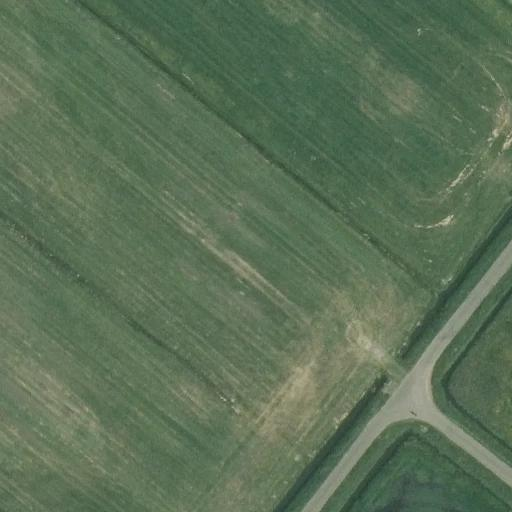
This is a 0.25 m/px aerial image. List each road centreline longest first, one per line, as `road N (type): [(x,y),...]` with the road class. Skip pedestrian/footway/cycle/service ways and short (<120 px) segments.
road 1 (unclassified): [(402,391),(511,249)]
road 2 (unclassified): [(307,511),(402,391)]
road 3 (unclassified): [(511,477),(402,391)]
